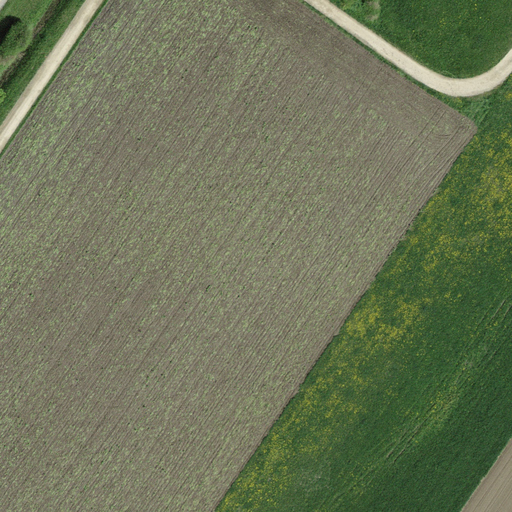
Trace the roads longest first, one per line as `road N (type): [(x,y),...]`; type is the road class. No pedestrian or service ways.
road 1 (track): [(314,0),(441,86),(476,84),(511,63)]
road 2 (track): [(0,134),(93,0)]
